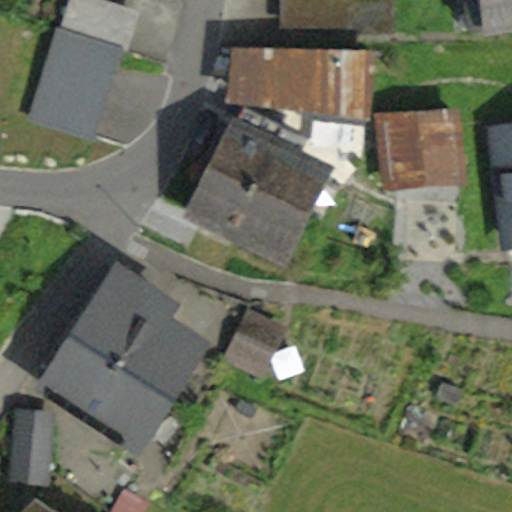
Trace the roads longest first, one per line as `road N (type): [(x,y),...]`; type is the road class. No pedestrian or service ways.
road 1 (residential): [(139,193),(0,392)]
road 2 (residential): [(208,0),(191,91),(139,193)]
road 3 (residential): [(139,193),(0,185)]
